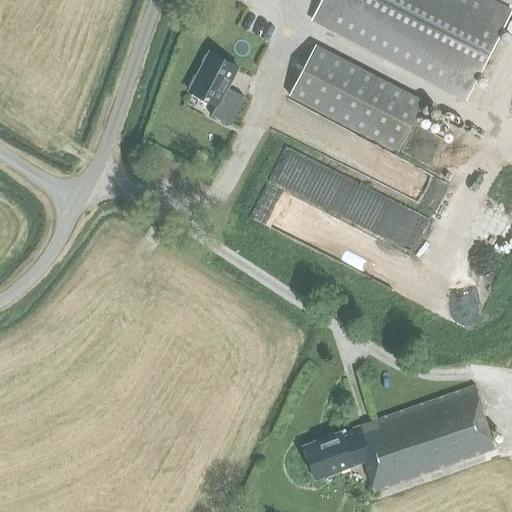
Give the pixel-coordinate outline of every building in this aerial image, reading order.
[(511,11),(490,0),(320,0),(310,20),(465,100),(511,11)] [(424,103),(315,45),(288,95),(398,152),(424,103)] [(238,67),(208,52),(188,91),(217,106),(211,117),(230,126),(245,98),(227,89),(238,67)] [(284,149),(253,221),(347,261),(378,189),(284,149)] [(362,461),(373,495),(495,450),(473,386),(352,427),(354,432),(341,436),(340,433),(303,445),(314,480),(352,466),(352,465),(362,461)]
